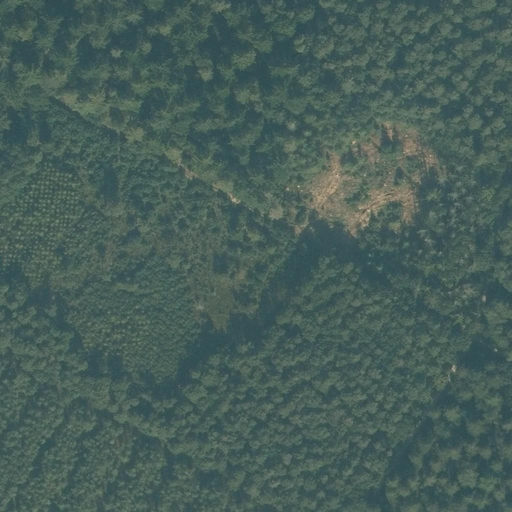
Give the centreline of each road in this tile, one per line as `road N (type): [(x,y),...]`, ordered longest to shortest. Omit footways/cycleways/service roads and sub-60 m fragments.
road 1 (track): [(0,70),(472,335)]
road 2 (track): [(273,511),(0,354)]
road 3 (track): [(357,511),(472,335)]
road 4 (track): [(472,335),(511,142)]
road 5 (track): [(0,136),(32,89),(68,0)]
